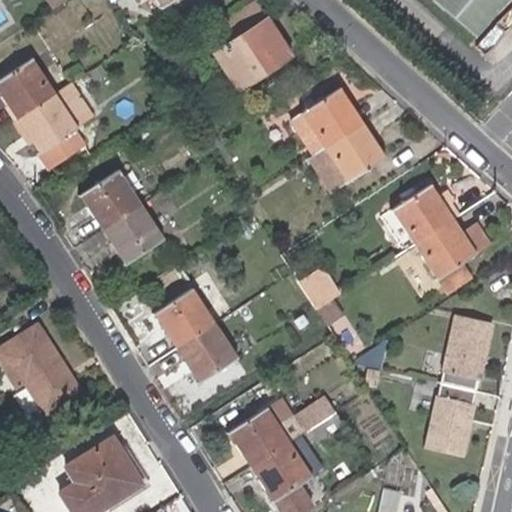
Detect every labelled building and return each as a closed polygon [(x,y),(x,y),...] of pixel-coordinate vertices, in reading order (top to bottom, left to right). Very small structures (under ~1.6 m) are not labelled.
[(435,0),(477,35),(507,0),(435,0)] [(209,57),(230,91),(288,55),(265,21),(209,57)] [(172,57),(167,50),(152,59),(157,66),(172,57)] [(0,79),(0,102),(12,121),(45,99),(49,96),(29,62),(0,79)] [(92,120),(69,82),(49,96),(72,133),(92,120)] [(323,146),(358,124),(335,89),(300,112),(323,146)] [(12,121),(27,145),(34,155),(33,157),(43,174),(83,150),(72,133),(49,96),(45,99),(12,121)] [(12,121),(8,123),(23,148),(27,145),(12,121)] [(380,158),(358,124),(323,146),(305,158),(317,177),(328,191),(380,158)] [(77,196),(99,231),(133,208),(113,175),(77,196)] [(414,244),(449,221),(426,185),(391,209),(414,244)] [(133,208),(99,231),(121,265),(156,245),(133,208)] [(458,236),(449,221),(414,244),(446,292),(467,279),(458,265),(471,256),(458,236)] [(458,236),(471,256),(486,246),(473,226),(458,236)] [(302,288),(310,300),(315,308),(328,299),(315,279),(302,288)] [(151,314),(174,349),(208,327),(187,292),(151,314)] [(325,324),(339,314),(328,299),(315,308),(325,324)] [(325,324),(330,331),(344,321),(339,314),(325,324)] [(296,327),(304,322),(299,315),(292,320),(296,327)] [(437,383),(473,391),(487,327),(451,319),(437,383)] [(77,394),(34,326),(0,346),(0,365),(13,386),(21,381),(42,414),(77,394)] [(208,327),(174,349),(197,385),(231,363),(208,327)] [(458,458),(473,391),(437,383),(422,449),(458,458)] [(227,433),(248,466),(284,443),(275,429),(290,419),(279,399),(263,410),(227,433)] [(307,428),(334,411),(326,399),(295,418),(303,431),(307,428)] [(341,423),(334,411),(307,428),(315,440),(341,423)] [(69,511),(93,511),(131,488),(114,461),(120,457),(110,440),(66,468),(75,482),(58,493),(69,511)] [(277,511),(306,511),(310,510),(296,487),(307,480),(284,443),(248,466),(277,511)]
